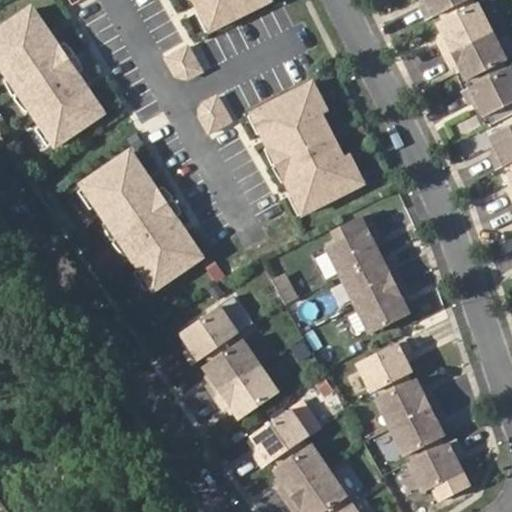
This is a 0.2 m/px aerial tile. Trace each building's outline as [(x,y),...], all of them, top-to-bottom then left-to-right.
[(197,0),(202,9),(203,10),(208,8),(216,26),(217,27),(270,0),(197,0)] [(430,0),(431,0),(424,4),(431,19),(444,12),(468,0),(430,0)] [(468,0),(444,12),(447,19),(476,5),(473,0),(468,0)] [(35,2),(0,25),(0,64),(58,147),(111,111),(35,2)] [(449,37),(442,40),(448,54),(495,31),(481,2),(476,5),(447,19),(441,22),(449,37)] [(210,29),(216,26),(208,8),(203,10),(202,9),(200,10),(210,29)] [(495,31),(448,54),(455,68),(463,64),(470,79),(475,76),(504,62),(510,60),(495,31)] [(205,69),(190,43),(168,55),(178,73),(191,77),(205,69)] [(475,76),(479,83),(508,69),(504,62),(475,76)] [(479,83),(466,89),(473,103),(480,100),(488,115),(511,102),(511,66),(508,69),(479,83)] [(330,108),(316,80),(257,109),(267,128),(262,130),(263,131),(270,145),(270,146),(275,144),(291,176),(286,178),(287,180),(294,193),(294,194),(299,192),(308,209),(308,210),(367,182),(353,153),(347,156),(325,111),(330,108)] [(219,93),(206,100),(202,114),(212,131),(233,119),(219,93)] [(257,109),(251,113),(260,132),(263,131),(262,130),(267,128),(257,109)] [(511,124),(493,135),(500,149),(493,153),(500,168),(511,161),(511,124)] [(270,146),(270,145),(268,145),(275,163),(276,162),(277,163),(275,164),(285,180),(287,180),(286,178),(291,176),(275,144),(270,146)] [(135,147),(82,184),(157,293),(210,256),(135,147)] [(294,193),(291,195),(301,213),(308,209),(299,192),(294,194),(294,193)] [(375,221),(329,245),(344,274),(383,255),(376,240),(383,236),(375,221)] [(358,303),(404,279),(398,266),(391,269),(383,255),(344,274),(358,303)] [(281,304),(297,297),(285,271),(269,279),(281,304)] [(358,303),(372,331),(412,311),(404,297),(411,293),(404,279),(358,303)] [(221,303),(177,334),(239,421),(283,389),(221,303)] [(406,337),(359,360),(374,390),(379,387),(408,372),(413,370),(406,355),(413,351),(406,337)] [(408,372),(379,387),(382,393),(411,379),(408,372)] [(382,393),(377,395),(391,425),(438,401),(431,387),(424,391),(416,376),(411,379),(382,393)] [(438,401),(391,425),(406,453),(411,450),(440,436),(445,434),(438,418),(445,415),(438,401)] [(365,511),(295,410),(251,440),(300,511),(365,511)] [(414,457),(409,460),(423,489),(463,470),(456,455),(463,451),(456,436),(443,443),(414,457)] [(411,450),(414,457),(443,443),(440,436),(411,450)]
